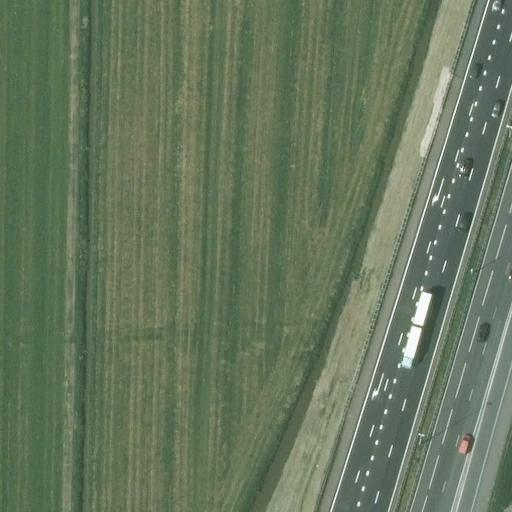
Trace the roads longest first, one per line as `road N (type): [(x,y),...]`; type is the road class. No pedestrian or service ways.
road 1 (motorway): [(511,40),(373,511)]
road 2 (motorway): [(433,511),(511,246)]
road 3 (motorway): [(451,511),(511,251)]
